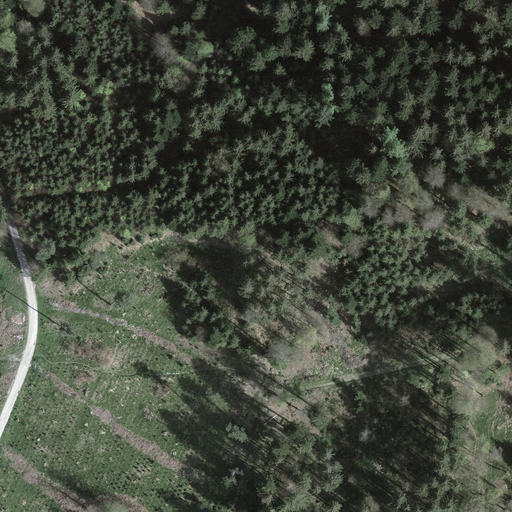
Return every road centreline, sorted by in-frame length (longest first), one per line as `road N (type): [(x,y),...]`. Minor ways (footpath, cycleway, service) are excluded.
road 1 (track): [(0,433),(34,316),(0,190)]
road 2 (track): [(511,338),(289,391)]
